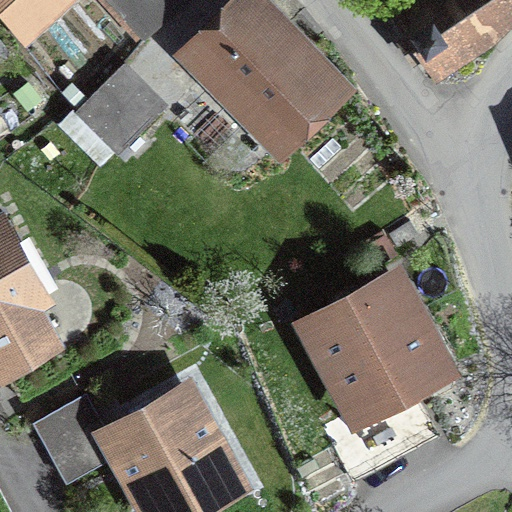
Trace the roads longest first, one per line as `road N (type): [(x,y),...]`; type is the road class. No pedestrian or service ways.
road 1 (tertiary): [(322,0),(451,156)]
road 2 (tertiary): [(451,156),(511,348)]
road 3 (residential): [(511,445),(392,511)]
